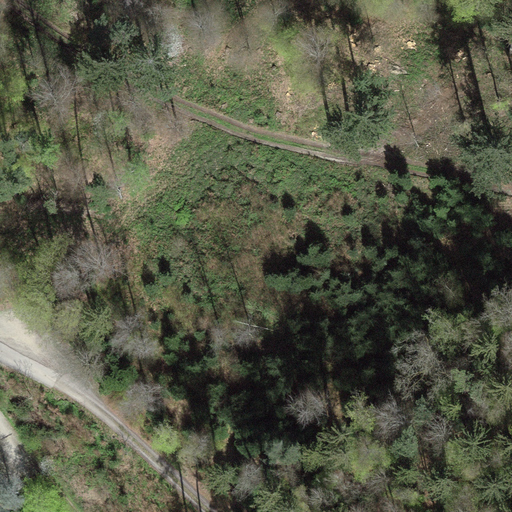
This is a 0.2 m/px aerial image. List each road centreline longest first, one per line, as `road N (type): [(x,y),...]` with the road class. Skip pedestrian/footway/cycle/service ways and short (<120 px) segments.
road 1 (track): [(0,18),(107,77),(232,129),(511,188)]
road 2 (residential): [(0,352),(88,402),(147,451)]
road 3 (track): [(88,402),(0,271)]
